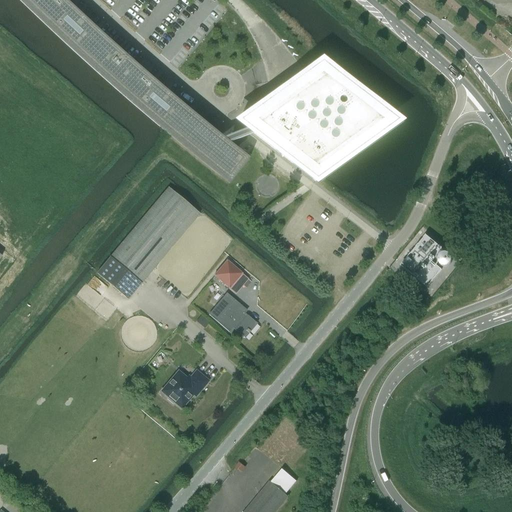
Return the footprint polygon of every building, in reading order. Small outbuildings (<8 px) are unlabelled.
[(156,125),(164,131),(180,144),(197,158),(211,169),(230,185),(250,161),(232,147),(225,142),(215,133),(207,126),(189,112),(173,98),(153,81),(139,69),(127,58),(111,43),(96,30),(82,17),(68,4),(63,0),(19,0),(27,8),(40,20),(52,31),(62,41),(75,52),(87,64),(99,74),(109,83),(122,95),(136,107),(146,115),(156,125)] [(315,181),(397,122),(320,63),(298,79),(238,122),(251,132),(259,138),(315,181)] [(225,142),(232,147),(259,138),(251,132),(225,142)] [(127,300),(140,284),(199,214),(167,188),(109,258),(96,274),(127,300)] [(426,235),(400,266),(427,287),(441,270),(432,262),(442,249),(426,235)] [(226,261),(213,276),(229,289),(236,280),(242,286),(248,279),(242,274),(226,261)] [(245,312),(233,301),(226,295),(209,316),(228,333),(233,327),(236,330),(235,331),(244,339),(250,332),(248,331),(254,323),(247,317),(246,319),(242,316),(245,312)] [(201,316),(197,321),(204,327),(209,322),(201,316)] [(192,395),(195,397),(207,382),(195,372),(190,379),(187,377),(185,379),(177,372),(161,392),(168,398),(167,400),(173,405),(174,403),(181,409),(192,395)] [(275,511),(288,497),(269,481),(242,511),(275,511)]
